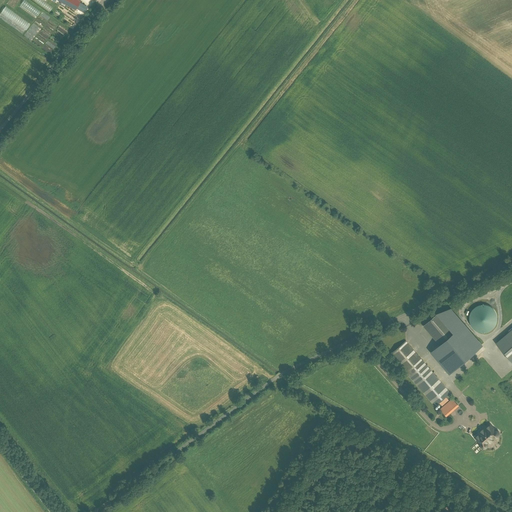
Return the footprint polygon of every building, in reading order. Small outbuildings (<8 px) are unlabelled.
[(85,0),(53,0),(53,1),(66,9),(68,6),(80,13),(86,1),(85,0)] [(458,333),(441,313),(425,327),(443,346),(458,333)] [(452,393),(407,341),(391,354),(436,407),(442,402),(448,397),(452,393)] [(461,407),(453,399),(451,401),(448,397),(442,402),(445,406),(442,409),(449,417),(461,407)] [(498,433),(490,424),(475,437),(482,445),(479,447),(485,453),(493,447),(490,444),(497,438),(499,441),(504,437),(500,431),(498,433)]
